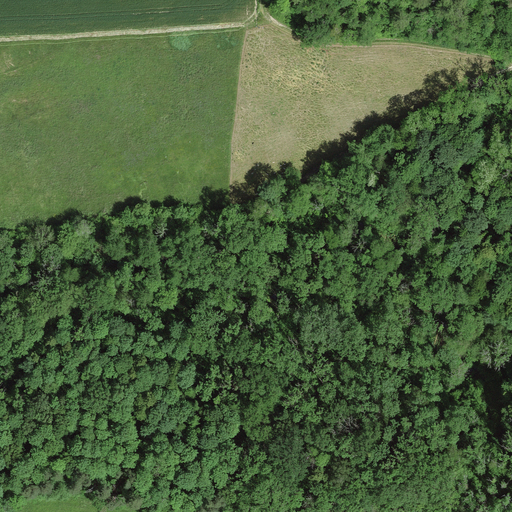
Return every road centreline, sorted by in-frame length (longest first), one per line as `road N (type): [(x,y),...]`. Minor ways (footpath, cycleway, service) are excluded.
road 1 (track): [(511,63),(304,178),(201,259)]
road 2 (track): [(511,57),(420,40),(317,37),(279,25),(267,8)]
